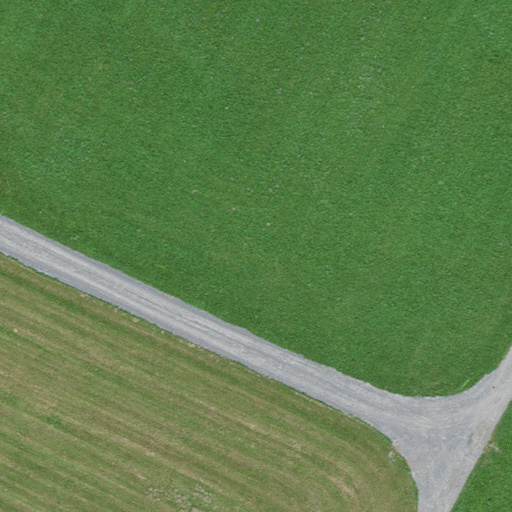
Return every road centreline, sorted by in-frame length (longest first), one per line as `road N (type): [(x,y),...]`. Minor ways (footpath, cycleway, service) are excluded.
road 1 (track): [(0,228),(464,451)]
road 2 (track): [(511,364),(432,511)]
